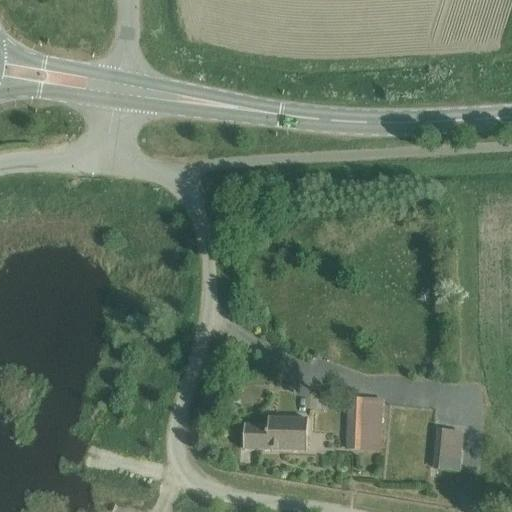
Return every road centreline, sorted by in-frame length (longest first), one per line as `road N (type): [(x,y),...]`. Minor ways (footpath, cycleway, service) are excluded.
road 1 (unclassified): [(323,511),(230,499),(184,476),(174,446),(176,413),(204,331),(203,228),(178,180),(107,166)]
road 2 (secondary): [(511,118),(393,126),(281,116)]
road 3 (secondary): [(281,116),(119,77)]
road 4 (secondary): [(116,104),(281,116)]
road 5 (secondary): [(119,77),(0,49)]
